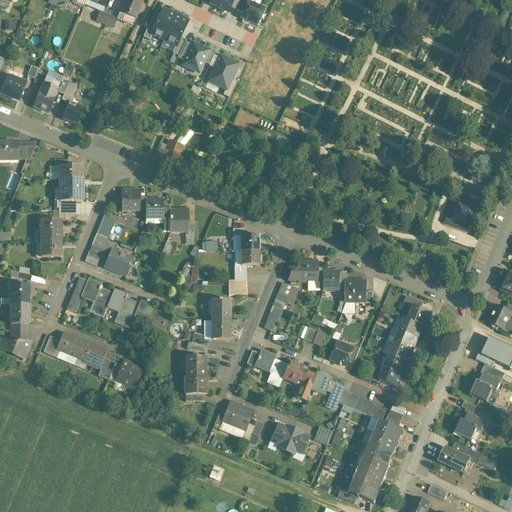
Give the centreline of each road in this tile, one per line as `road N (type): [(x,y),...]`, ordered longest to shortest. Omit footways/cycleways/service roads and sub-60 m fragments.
road 1 (residential): [(393,511),(475,307)]
road 2 (residential): [(475,307),(292,233)]
road 3 (residential): [(292,233),(120,162)]
road 4 (residential): [(54,322),(120,162)]
road 5 (residential): [(292,233),(224,392)]
road 6 (residential): [(120,162),(0,112)]
